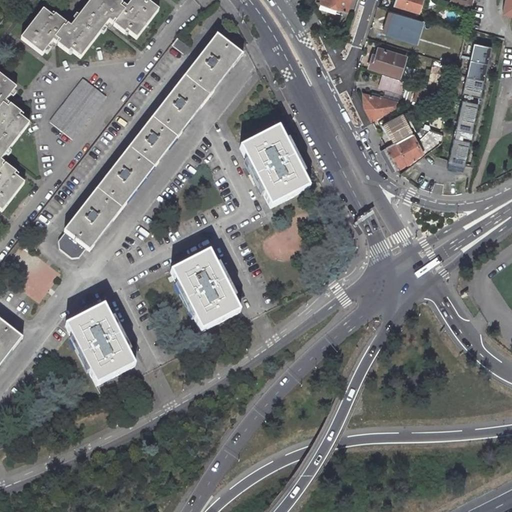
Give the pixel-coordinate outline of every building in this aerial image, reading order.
[(91,0),(70,28),(67,25),(65,28),(63,27),(55,39),(58,41),(59,42),(57,45),(68,54),(70,51),(80,59),(109,22),(112,24),(114,22),(115,23),(126,8),(123,6),(121,9),(120,8),(122,5),(115,0),(91,0)] [(158,11),(144,0),(132,0),(126,8),(115,23),(113,25),(124,34),(126,32),(134,38),(136,39),(158,11)] [(349,0),(321,0),(320,3),(334,8),(346,11),(349,0)] [(394,0),(393,6),(418,13),(421,0),(394,0)] [(511,0),(504,0),(502,11),(506,12),(511,13),(511,0)] [(66,24),(55,16),(53,18),(43,10),(21,39),(42,55),(48,47),(53,42),(56,44),(58,41),(55,39),(63,27),(66,24)] [(422,21),(392,12),(385,33),(416,42),(422,21)] [(239,54),(216,36),(63,233),(86,250),(104,228),(117,211),(135,188),(149,171),(165,149),(178,133),(195,111),(208,94),(227,70),(239,54)] [(188,48),(176,39),(171,45),(183,54),(188,48)] [(461,94),(479,98),(490,47),(473,43),(461,94)] [(368,67),(389,74),(398,76),(405,57),(396,53),(378,48),(375,55),(372,54),(368,67)] [(405,82),(383,75),(378,88),(401,94),(405,82)] [(16,88),(0,76),(0,108),(3,105),(6,108),(8,105),(5,102),(12,93),(16,88)] [(455,77),(448,76),(443,99),(450,101),(455,77)] [(106,97),(83,79),(49,122),(72,140),(106,97)] [(427,88),(417,85),(414,99),(423,103),(427,88)] [(398,103),(363,94),(364,108),(372,121),(395,109),(398,103)] [(455,129),(470,133),(477,104),(461,100),(455,129)] [(20,114),(10,106),(7,109),(6,108),(3,105),(0,108),(0,171),(3,168),(1,167),(3,164),(0,161),(29,124),(19,117),(20,114)] [(402,114),(384,124),(394,143),(412,134),(402,114)] [(418,131),(412,134),(422,153),(423,156),(440,143),(442,135),(419,126),(418,131)] [(309,189),(278,129),(239,149),(257,183),(270,209),(309,189)] [(394,143),(386,147),(397,169),(422,153),(412,134),(394,143)] [(446,168),(461,172),(468,142),(453,138),(446,168)] [(11,169),(5,165),(3,168),(0,171),(0,210),(2,212),(24,184),(14,176),(16,173),(11,169)] [(223,280),(209,253),(170,272),(201,332),(239,313),(223,280)] [(38,303),(60,275),(42,261),(20,290),(38,303)] [(134,366),(104,307),(65,326),(69,334),(96,386),(134,366)] [(0,361),(9,350),(19,337),(0,321),(0,361)]
